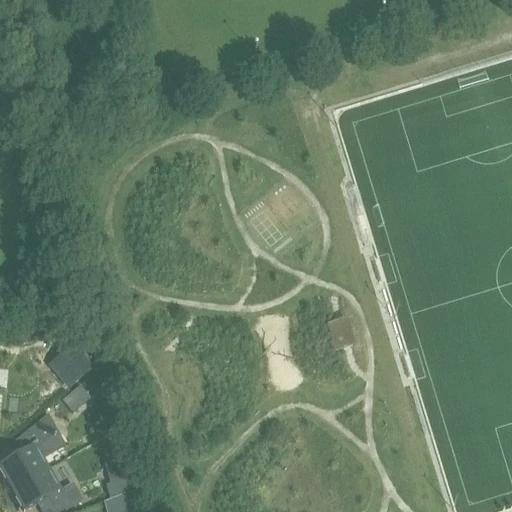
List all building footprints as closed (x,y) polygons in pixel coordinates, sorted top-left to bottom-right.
[(91,400),(81,388),(63,404),(72,415),(91,400)] [(0,468),(0,472),(10,492),(44,473),(36,460),(45,455),(41,447),(53,440),(42,419),(15,443),(22,456),(0,468)] [(44,473),(10,492),(20,511),(27,511),(47,500),(54,511),(62,507),(64,511),(82,502),(75,490),(58,500),(44,473)] [(109,501),(132,492),(129,481),(110,486),(105,487),(109,501)] [(137,511),(132,494),(105,504),(106,511),(137,511)]
